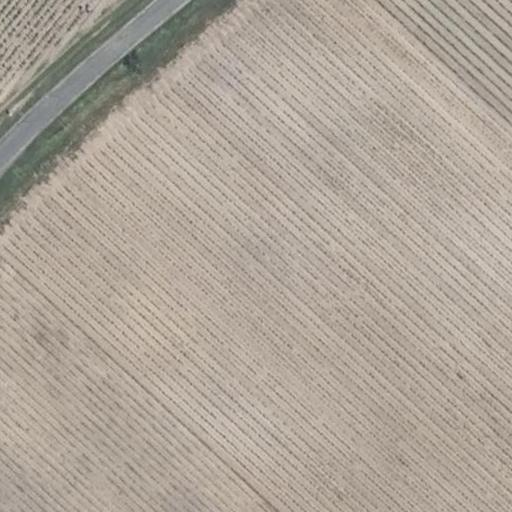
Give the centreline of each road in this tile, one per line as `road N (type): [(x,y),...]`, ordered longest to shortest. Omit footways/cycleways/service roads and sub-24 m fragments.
road 1 (unclassified): [(0,159),(37,115),(169,0)]
road 2 (track): [(130,0),(0,120)]
